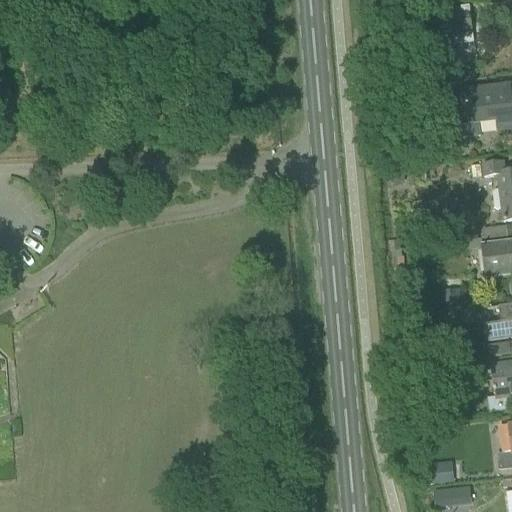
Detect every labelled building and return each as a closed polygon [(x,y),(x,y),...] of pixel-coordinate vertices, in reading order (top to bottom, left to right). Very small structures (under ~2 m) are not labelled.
[(457,10),(439,12),(438,12),(443,49),(452,47),(454,60),(475,58),(469,14),(468,14),(467,7),(457,8),(457,10)] [(463,93),(468,128),(457,129),(458,142),(480,139),(478,126),(496,124),(497,134),(511,132),(511,120),(508,88),(463,93)] [(501,165),(479,168),(481,181),(497,179),(498,193),(490,194),(492,210),(500,209),(502,224),(511,223),(511,174),(503,176),(501,165)] [(403,190),(402,181),(391,182),(392,191),(403,190)] [(478,243),(464,245),(465,254),(479,252),(478,243)] [(485,280),(497,279),(511,276),(511,244),(481,248),(485,280)] [(387,246),(388,253),(398,252),(398,245),(387,246)] [(459,305),(458,297),(438,299),(439,308),(459,305)] [(511,307),(497,310),(500,327),(484,329),(486,344),(502,342),(511,340),(511,307)] [(507,350),(489,352),(490,362),(508,360),(507,350)] [(488,416),(507,413),(506,400),(511,399),(511,367),(491,370),(494,391),(492,391),(492,395),(495,395),(496,400),(486,402),(488,416)] [(511,427),(497,429),(500,456),(495,457),(497,474),(511,472),(511,427)] [(452,467),(444,467),(420,469),(421,487),(445,485),(453,484),(452,467)]
